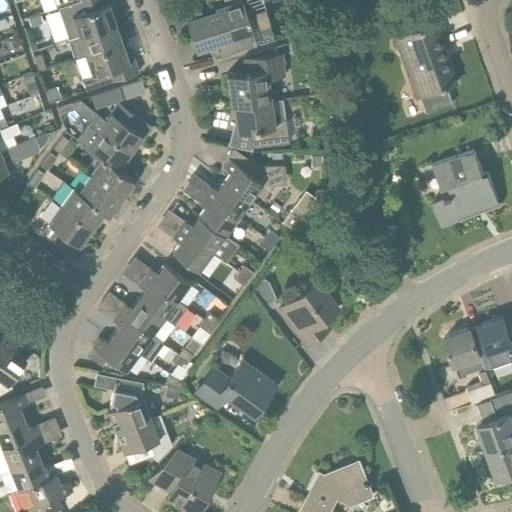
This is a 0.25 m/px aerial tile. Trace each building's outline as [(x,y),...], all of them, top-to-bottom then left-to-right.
[(77,0),(58,7),(68,39),(115,23),(108,2),(107,3),(105,0),(77,0)] [(217,45),(221,56),(254,46),(254,45),(275,39),(265,9),(251,13),(246,0),(243,0),(214,10),(215,11),(186,21),(196,52),(217,45)] [(398,26),(414,22),(410,10),(394,15),(398,26)] [(42,23),(40,15),(28,19),(31,27),(42,23)] [(85,55),(122,43),(115,23),(68,39),(75,59),(85,55)] [(446,87),(456,83),(435,23),(397,37),(414,83),(419,81),(423,94),(420,95),(427,113),(452,103),(446,87)] [(86,91),(138,73),(131,51),(125,53),(122,43),(85,55),(92,75),(82,79),(86,91)] [(231,106),(234,106),(271,101),(267,77),(285,75),(282,52),(243,57),(243,58),(251,57),(253,70),(226,74),(231,106)] [(33,56),(38,71),(46,68),(41,53),(33,56)] [(29,97),(39,94),(31,72),(30,72),(22,75),(29,97)] [(144,92),(140,81),(118,88),(121,99),(144,92)] [(55,101),(60,99),(56,86),(45,90),(49,103),(55,101)] [(90,122),(129,152),(149,124),(118,101),(105,120),(80,99),(70,102),(73,109),(74,109),(90,122)] [(273,118),(271,101),(234,106),(237,132),(250,130),(252,147),(289,142),(286,116),(273,118)] [(59,114),(73,109),(70,102),(57,106),(59,114)] [(0,139),(20,132),(16,122),(8,126),(0,128),(0,139)] [(129,152),(90,122),(77,140),(85,146),(102,159),(103,158),(117,168),(129,152)] [(45,132),(15,144),(15,145),(0,150),(0,173),(7,171),(4,166),(36,153),(39,148),(42,144),(47,147),(56,134),(58,129),(57,128),(46,132),(45,132)] [(62,135),(53,148),(59,153),(69,140),(62,135)] [(66,158),(71,151),(65,147),(60,154),(66,158)] [(433,199),(439,219),(460,212),(462,218),(477,213),(476,210),(498,203),(488,173),(483,174),(474,149),(437,162),(449,194),(433,199)] [(50,152),(41,165),(47,169),(57,156),(50,152)] [(102,159),(90,176),(120,198),(133,180),(117,168),(103,158),(102,159)] [(224,180),(249,198),(255,190),(264,196),(273,184),(285,183),(284,164),(257,164),(252,161),(246,170),(229,158),(223,166),(230,172),(224,180)] [(38,169),(28,182),(35,186),(44,173),(38,169)] [(90,176),(78,192),(104,210),(103,212),(108,216),(120,198),(90,176)] [(249,198),(224,180),(217,190),(209,185),(204,192),(237,215),(249,198)] [(73,188),(60,206),(91,228),(103,212),(104,210),(78,192),(73,188)] [(224,233),(237,215),(204,192),(197,201),(205,207),(199,215),(224,233)] [(282,223),(287,227),(291,229),(299,219),(300,220),(305,212),(295,205),(282,223)] [(60,232),(53,242),(76,259),(88,242),(83,239),(91,228),(60,206),(47,223),(60,232)] [(238,244),(223,234),(224,233),(199,215),(191,225),(184,220),(178,228),(211,251),(225,262),(238,244)] [(311,218),(301,226),(307,234),(317,227),(311,218)] [(211,251),(178,228),(172,236),(179,242),(172,251),(197,270),(211,251)] [(269,230),(264,237),(274,244),(279,237),(269,230)] [(274,244),(264,237),(259,243),(269,251),(274,244)] [(176,298),(189,281),(164,263),(157,273),(150,267),(144,275),(176,298)] [(243,265),(238,271),(249,279),(254,272),(243,265)] [(233,278),(244,286),(249,279),(238,271),(233,278)] [(164,316),(174,324),(187,306),(176,298),(144,275),(138,284),(145,289),(139,298),(164,316)] [(315,324),(338,306),(318,278),(279,308),(306,345),(322,333),(315,324)] [(124,302),(119,310),(151,333),(164,316),(139,298),(131,307),(124,302)] [(150,334),(151,333),(119,310),(112,319),(119,324),(113,333),(138,351),(150,361),(163,343),(150,334)] [(214,327),(219,320),(209,312),(204,319),(214,327)] [(511,337),(511,338),(504,316),(471,328),(483,364),(485,367),(494,368),(511,361),(511,337)] [(214,327),(204,319),(199,326),(209,333),(214,327)] [(483,364),(471,328),(444,337),(454,365),(458,364),(462,375),(470,372),(469,369),(483,364)] [(0,356),(13,339),(5,333),(0,339),(0,356)] [(125,369),(138,351),(113,333),(106,342),(99,337),(92,346),(125,369)] [(0,378),(8,385),(26,359),(16,352),(21,345),(13,339),(0,356),(0,378)] [(183,347),(178,354),(189,362),(194,355),(183,347)] [(173,361),(184,368),(189,362),(178,354),(173,361)] [(256,385),(263,375),(242,360),(228,379),(213,368),(195,392),(216,407),(226,393),(254,414),(268,394),(256,385)] [(478,374),(481,382),(466,387),(472,404),(495,396),(486,371),(478,374)] [(181,383),(176,379),(170,375),(164,384),(167,385),(179,387),(181,383)] [(142,397),(141,397),(143,386),(115,380),(109,409),(108,410),(116,430),(150,417),(142,397)] [(179,387),(167,385),(165,396),(178,399),(180,387),(179,387)] [(511,442),(511,390),(478,404),(484,422),(477,425),(487,452),(511,442)] [(0,401),(0,426),(23,417),(19,406),(27,403),(23,393),(0,401)] [(23,417),(0,426),(0,442),(2,448),(39,433),(35,424),(27,427),(23,417)] [(150,417),(116,430),(129,464),(151,455),(157,461),(172,446),(164,425),(155,428),(150,417)] [(39,433),(2,448),(10,468),(39,457),(35,446),(43,443),(39,433)] [(511,442),(487,452),(496,478),(511,472),(511,442)] [(175,449),(148,477),(171,490),(167,497),(182,505),(180,510),(184,511),(197,511),(219,473),(175,449)] [(39,457),(10,468),(18,488),(55,473),(51,464),(43,467),(39,457)] [(347,504),(353,502),(371,495),(357,460),(325,473),(318,469),(316,472),(319,473),(307,498),(304,496),(296,511),(333,511),(329,510),(335,499),(347,504)] [(18,489),(14,491),(22,511),(26,511),(31,510),(32,511),(51,511),(60,508),(56,497),(72,491),(68,481),(59,484),(55,473),(18,488),(18,489)] [(0,496),(12,492),(8,483),(0,486),(0,496)]
